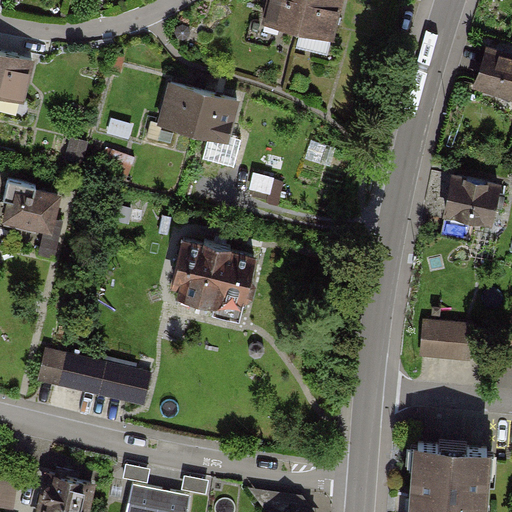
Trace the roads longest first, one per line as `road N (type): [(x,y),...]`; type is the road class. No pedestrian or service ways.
road 1 (tertiary): [(449,0),(389,239),(369,388)]
road 2 (residential): [(361,483),(163,456),(0,418)]
road 3 (residential): [(0,21),(65,31),(111,26),(175,0)]
road 4 (residential): [(369,388),(511,403)]
